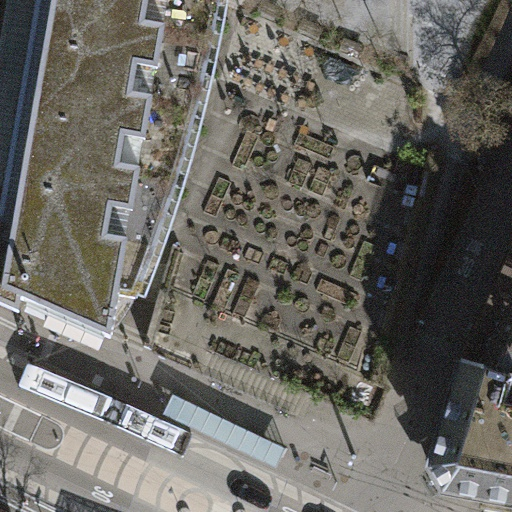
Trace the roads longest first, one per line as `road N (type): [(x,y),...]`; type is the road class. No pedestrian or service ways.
road 1 (residential): [(367,511),(511,163)]
road 2 (tertiary): [(0,411),(211,511)]
